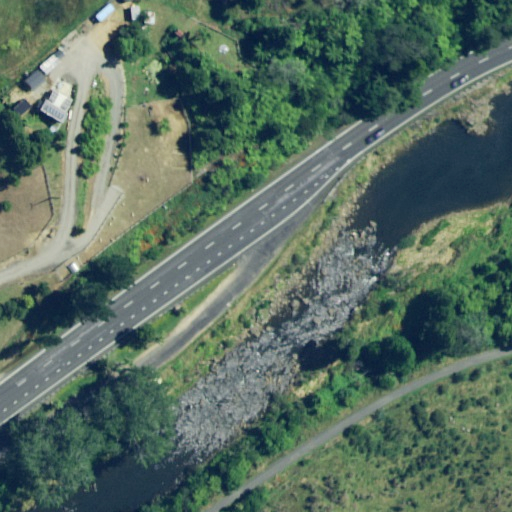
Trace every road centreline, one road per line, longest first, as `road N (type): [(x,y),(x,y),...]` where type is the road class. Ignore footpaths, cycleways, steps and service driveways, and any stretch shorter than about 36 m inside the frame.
road 1 (trunk): [(511,50),(420,98),(0,400)]
road 2 (unknown): [(0,447),(189,333),(260,256),(266,207)]
